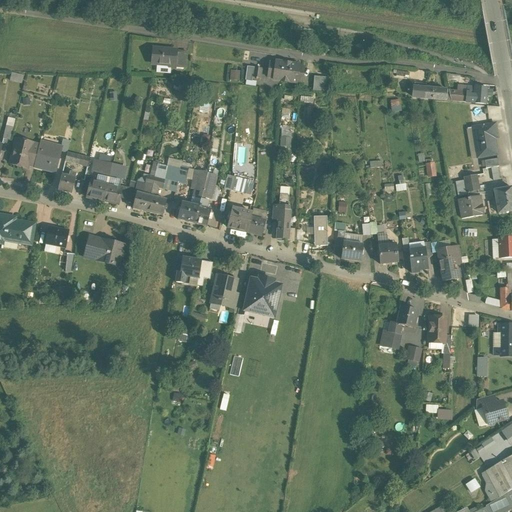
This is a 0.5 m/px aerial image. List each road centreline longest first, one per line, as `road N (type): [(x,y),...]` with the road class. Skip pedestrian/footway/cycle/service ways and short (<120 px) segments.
road 1 (residential): [(511,318),(0,190)]
road 2 (residential): [(0,12),(507,83)]
